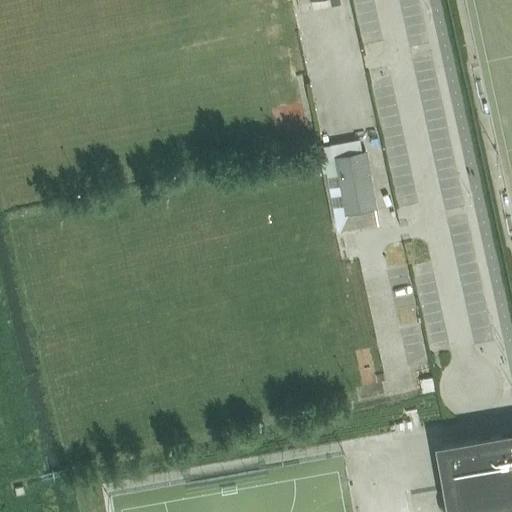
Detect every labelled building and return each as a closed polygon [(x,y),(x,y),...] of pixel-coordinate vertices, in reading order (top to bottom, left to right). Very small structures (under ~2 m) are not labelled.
[(322,0),(313,0),(302,1),(306,37),(326,35),(322,0)] [(359,0),(389,159),(411,155),(391,49),(377,51),(374,37),(384,35),(377,0),(359,0)] [(406,0),(414,36),(431,33),(424,0),(406,0)] [(420,68),(437,66),(434,40),(417,42),(420,68)] [(347,214),(376,208),(366,150),(337,155),(347,214)] [(477,511),(494,509),(511,506),(511,433),(507,435),(507,434),(502,435),(441,446),(448,486),(448,487),(448,488),(452,507),(452,511),(477,511)]
